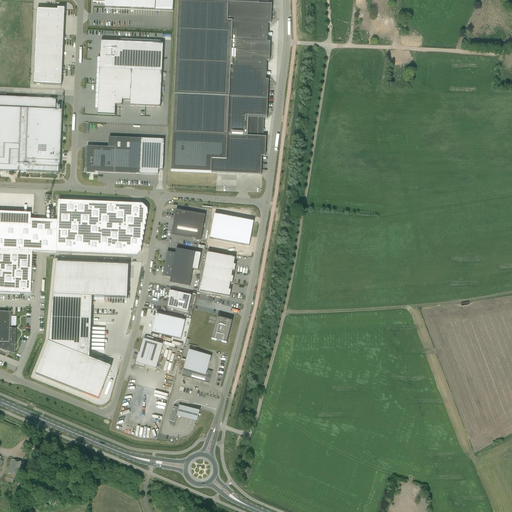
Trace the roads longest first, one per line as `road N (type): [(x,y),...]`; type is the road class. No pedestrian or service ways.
road 1 (track): [(329,44),(287,286),(249,435)]
road 2 (unclassified): [(160,194),(134,335),(108,412),(0,371)]
road 3 (unclassified): [(286,42),(511,52)]
road 4 (unclassified): [(217,420),(266,202)]
road 5 (unclassified): [(80,0),(72,188)]
road 6 (unclassified): [(266,202),(286,42)]
